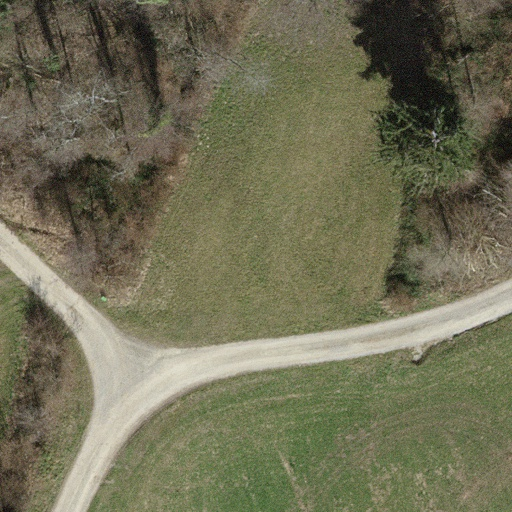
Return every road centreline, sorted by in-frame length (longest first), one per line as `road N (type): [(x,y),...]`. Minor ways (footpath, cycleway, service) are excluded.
road 1 (track): [(511,296),(436,328),(179,369),(140,391),(119,419)]
road 2 (track): [(140,391),(97,327),(0,236)]
